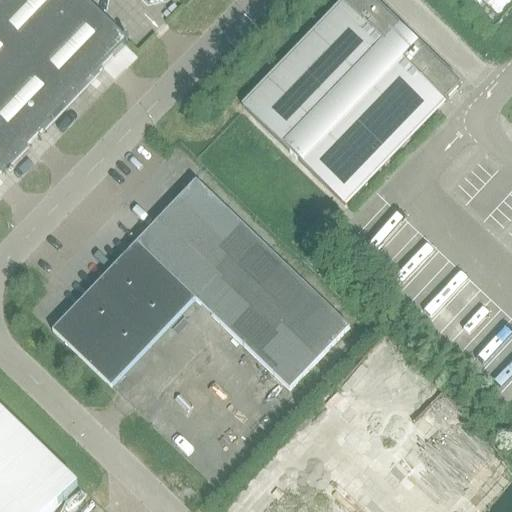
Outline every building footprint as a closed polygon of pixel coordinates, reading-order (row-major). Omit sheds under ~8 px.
[(0,0),(0,175),(128,43),(83,0),(0,0)] [(445,104),(461,87),(370,0),(346,0),(342,4),(343,5),(243,108),(345,207),(445,103),(445,104)] [(196,182),(53,333),(111,389),(195,301),(290,391),(349,329),(196,182)] [(0,511),(54,511),(78,487),(0,411),(0,511)] [(192,450),(186,456),(208,477),(243,440),(214,412),(185,442),(192,450)] [(389,450),(380,459),(432,511),(451,511),(465,499),(474,508),(487,496),(467,477),(472,472),(461,460),(446,475),(399,428),(383,444),(389,450)] [(93,501),(81,511),(98,511),(101,509),(93,501)]
